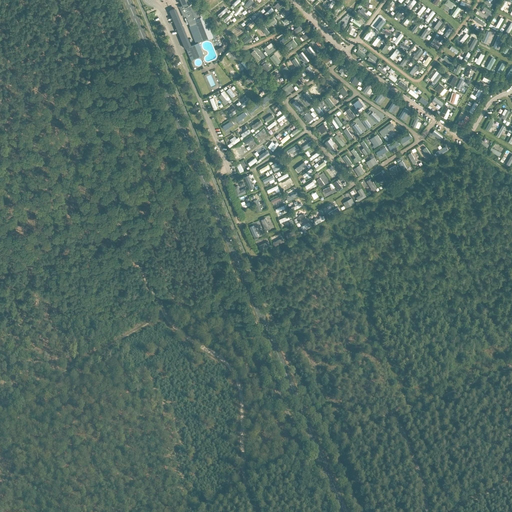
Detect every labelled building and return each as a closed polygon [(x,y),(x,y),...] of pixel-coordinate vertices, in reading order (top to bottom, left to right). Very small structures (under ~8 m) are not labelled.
[(203,14),(198,2),(196,3),(195,1),(189,3),(189,2),(183,5),(179,7),(184,17),(186,16),(188,20),(188,19),(194,34),(191,35),(195,43),(189,46),(186,39),(183,41),(192,60),(204,54),(198,42),(216,34),(215,31),(213,26),(210,28),(204,13),(203,14)] [(288,7),(281,13),(285,17),(292,11),(288,7)] [(357,11),(367,18),(369,16),(364,12),(365,10),(362,8),(361,10),(359,9),(357,11)] [(284,20),(286,23),(291,20),(293,22),(297,19),(293,13),(284,20)] [(273,17),(266,22),(269,26),(276,21),(273,17)] [(293,36),(302,29),(300,26),(291,32),(293,36)] [(301,36),(304,40),(313,34),(310,30),(301,36)] [(243,40),(246,44),(254,38),(251,34),(246,37),(247,38),(243,40)] [(285,46),(287,49),(292,46),(293,48),(298,45),(293,39),(285,46)] [(315,43),(322,51),(327,47),(319,39),(315,43)] [(264,48),(269,54),(277,48),(275,45),(269,49),(267,46),(264,48)] [(308,51),(313,57),(317,54),(312,48),(308,51)] [(274,53),(270,57),(276,65),(281,61),(274,53)] [(301,57),(306,62),(311,58),(308,55),(306,56),(305,54),(301,57)] [(321,60),(324,64),(331,59),(328,55),(321,60)] [(261,65),(266,71),(270,68),(266,62),(261,65)] [(309,65),(305,67),(311,76),(314,74),(309,65)] [(340,74),(342,76),(348,69),(343,65),(339,71),(341,73),(340,74)] [(297,80),(301,83),(304,78),(302,76),(305,71),(302,69),(301,72),(297,80)] [(353,80),(358,83),(362,76),(356,73),(353,80)] [(489,84),(493,85),(496,78),(484,73),(483,76),(491,80),(489,84)] [(285,88),(287,91),(289,90),(290,90),(290,89),(294,86),(292,83),(285,88)] [(435,89),(440,93),(445,87),(439,83),(435,89)] [(310,90),(314,95),(319,91),(315,86),(310,90)] [(339,90),(343,96),(348,93),(344,86),(339,90)] [(298,100),(301,104),(308,100),(305,95),(298,100)] [(354,108),(356,111),(362,107),(360,104),(362,103),(359,99),(353,103),(356,107),(354,108)] [(318,106),(322,111),(327,108),(322,103),(321,102),(321,103),(320,102),(318,103),(319,104),(318,105),(318,106)] [(340,110),(344,116),(349,113),(345,107),(340,110)] [(304,117),(309,122),(313,119),(312,118),(313,116),(309,112),(304,117)] [(370,116),(375,121),(379,117),(378,115),(379,115),(376,112),(372,115),(370,116)] [(332,123),(335,126),(338,123),(336,119),(337,119),(335,116),(329,121),(331,124),(332,123)] [(363,120),(357,124),(361,130),(367,126),(363,120)] [(379,131),(384,137),(386,135),(385,134),(395,127),(391,122),(379,131)] [(318,128),(322,134),(328,130),(324,124),(318,128)] [(395,142),(398,146),(405,141),(402,137),(395,142)] [(440,143),(443,145),(445,143),(446,144),(449,141),(444,137),(441,141),(440,143)] [(330,138),(325,142),(333,153),(336,151),(332,145),(334,144),(330,138)] [(362,149),(365,154),(371,151),(363,140),(361,142),(364,147),(362,149)] [(381,151),(384,156),(392,150),(388,144),(385,146),(386,148),(381,151)] [(353,159),(356,162),(358,160),(359,160),(361,158),(353,148),(351,150),(356,157),(353,159)] [(408,154),(414,164),(417,162),(411,153),(408,154)] [(401,159),(405,166),(409,163),(405,156),(401,159)] [(366,162),(369,167),(377,162),(374,157),(366,162)] [(233,164),(237,175),(241,173),(236,162),(233,164)] [(354,168),(359,176),(365,172),(360,165),(354,168)] [(389,169),(392,173),(397,170),(396,168),(397,167),(395,165),(389,169)] [(314,174),(316,178),(325,173),(323,169),(314,174)] [(374,175),(378,182),(385,178),(381,172),(374,175)] [(234,187),(237,196),(246,192),(244,188),(240,190),(238,185),(234,187)] [(356,197),(359,201),(367,196),(361,188),(357,190),(360,194),(356,197)] [(343,202),(346,208),(355,203),(352,198),(343,202)] [(285,234),(288,240),(296,235),(294,230),(285,234)] [(259,245),(261,250),(271,246),(269,241),(259,245)]
